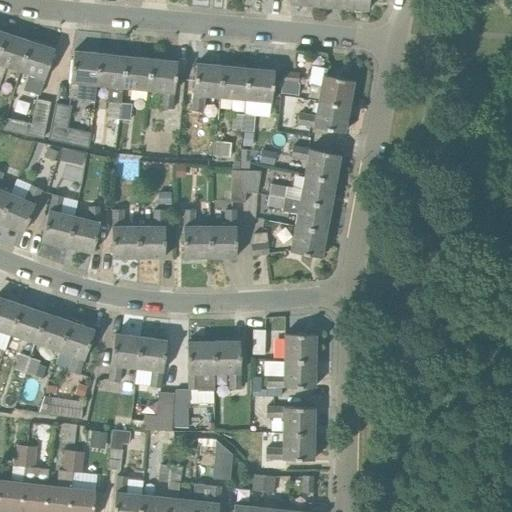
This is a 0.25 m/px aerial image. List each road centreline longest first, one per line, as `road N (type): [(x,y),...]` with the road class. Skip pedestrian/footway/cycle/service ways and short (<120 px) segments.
road 1 (residential): [(9,0),(393,44)]
road 2 (residential): [(348,295),(159,303),(110,297),(0,259)]
road 3 (residential): [(348,295),(393,44)]
road 4 (residential): [(339,511),(348,295)]
